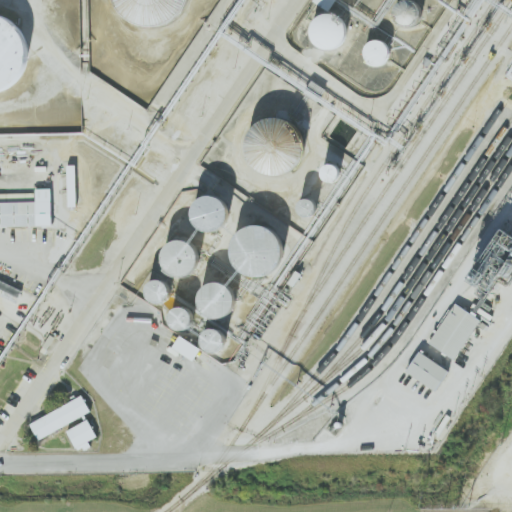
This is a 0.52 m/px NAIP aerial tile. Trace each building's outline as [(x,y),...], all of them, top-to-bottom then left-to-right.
[(114,0),(193,0),(190,10),(181,20),(169,27),(156,29),(142,27),(130,21),(120,12),(114,0)] [(412,27),(417,25),(420,23),(423,19),(424,15),(424,11),(422,7),(419,3),(415,1),(411,0),(406,1),(403,3),(400,6),(398,10),(397,14),(398,19),(401,22),(404,25),(408,27),(412,27)] [(0,5),(3,5),(23,11),(37,26),(43,47),(36,69),(23,82),(8,88),(0,88),(0,5)] [(333,53),(339,51),(343,48),(347,43),(348,38),(348,32),(346,27),(343,22),(338,19),(332,18),(327,18),(321,20),(317,24),(314,30),(313,36),(314,42),(317,47),(322,51),(328,53),(333,53)] [(378,67),(383,65),(386,63),(389,59),(390,55),(389,51),(388,47),(385,43),(381,41),(377,40),(372,41),(369,43),(366,46),(364,50),(363,54),(364,59),(367,62),(370,65),(374,67),(378,67)] [(270,173),(262,169),(257,162),(253,154),(252,146),(254,137),(259,129),(266,123),(275,120),(285,120),(294,124),(301,130),(306,138),(307,147),(306,157),(301,164),(295,170),(287,174),(279,175),(270,173)] [(322,176),(324,177),(326,178),(329,179),(331,178),(333,177),(335,175),(336,172),(336,170),(335,167),(334,165),(332,164),(329,163),(326,163),(324,164),(322,166),(321,168),(320,171),(321,173),(322,176)] [(76,165),(68,165),(69,207),(77,207),(76,165)] [(193,216),(195,221),(199,225),(204,227),(209,227),(214,226),(219,223),(222,219),(224,214),(224,209),(222,204),(219,200),(214,197),(209,195),(204,196),(199,198),(195,201),(193,206),(192,211),(193,216)] [(297,207),(299,209),(301,210),(303,211),(305,211),(307,209),(309,208),(310,205),(310,203),(309,201),(308,199),(306,198),(304,197),(302,197),(300,198),(298,199),(297,201),(296,203),(296,205),(297,207)] [(231,260),(236,266),(243,271),(251,272),(259,271),(266,268),(272,262),(275,254),(275,246),(273,238),(268,232),(262,228),(256,225),(248,225),(242,227),(236,231),(231,237),(229,244),(228,252),(231,260)] [(159,258),(161,263),(165,267),(170,270),(176,271),(181,270),(186,268),(190,264),(192,259),(193,253),(191,247),(188,243),(184,240),(179,238),(174,238),(168,239),(164,242),(161,247),(159,252),(159,258)] [(152,290),(153,293),(156,294),(158,295),(161,295),(164,294),(166,293),(168,290),(169,287),(169,284),(167,282),(165,279),(163,278),(160,278),(157,278),(154,279),(152,282),(151,284),(151,287),(152,290)] [(195,292),(195,298),(197,303),(201,307),(206,310),(211,311),(217,310),(222,308),(226,304),(228,298),(229,293),(227,287),(224,283),(220,280),(215,278),(210,278),(205,279),(200,282),(197,287),(195,292)] [(429,343),(455,360),(481,320),(455,303),(429,343)] [(169,317),(170,320),(172,322),(175,324),(178,325),(181,325),(184,323),(186,321),(187,318),(188,315),(187,312),(186,310),(184,308),(181,307),(178,306),(175,307),(173,308),(171,311),(170,313),(169,317)] [(199,336),(199,339),(201,342),(204,344),(207,346),(210,346),(213,345),(216,343),(218,340),(219,337),(219,333),(218,330),(216,327),(213,326),(209,325),(206,325),(203,327),(200,330),(199,333),(199,336)] [(436,391),(449,371),(419,351),(406,372),(436,391)] [(30,422),(37,439),(91,414),(83,397),(30,422)] [(67,430),(76,450),(98,439),(89,420),(67,430)]
